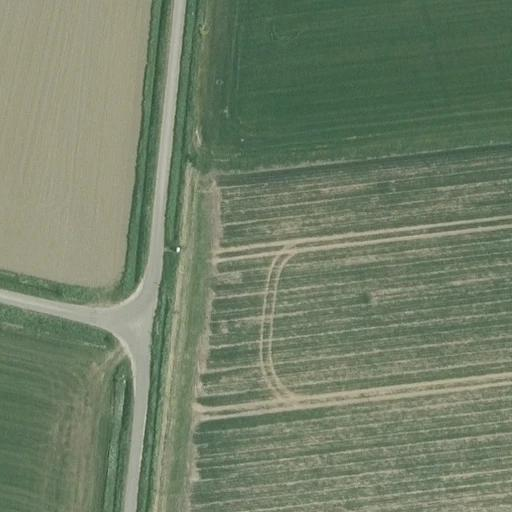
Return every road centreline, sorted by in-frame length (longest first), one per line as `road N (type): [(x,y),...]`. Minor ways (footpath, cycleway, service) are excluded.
road 1 (unclassified): [(149,324),(184,0)]
road 2 (unclassified): [(134,511),(149,324)]
road 3 (unclassified): [(149,324),(84,320),(0,300)]
